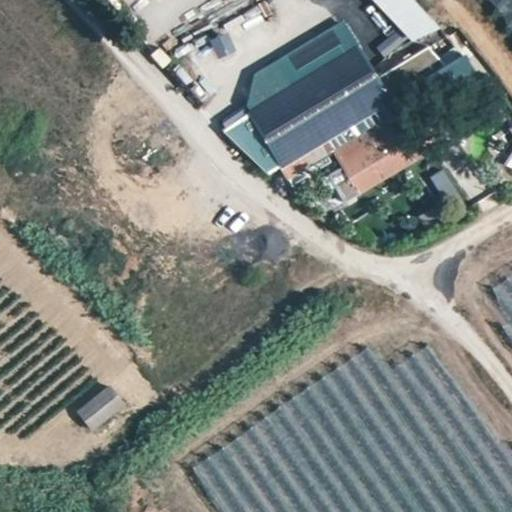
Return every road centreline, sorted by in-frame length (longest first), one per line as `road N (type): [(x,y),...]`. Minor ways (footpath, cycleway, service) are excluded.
road 1 (unclassified): [(71,0),(254,185),(389,271)]
road 2 (unclassified): [(389,271),(429,291),(511,381)]
road 3 (unclassified): [(389,271),(511,205)]
